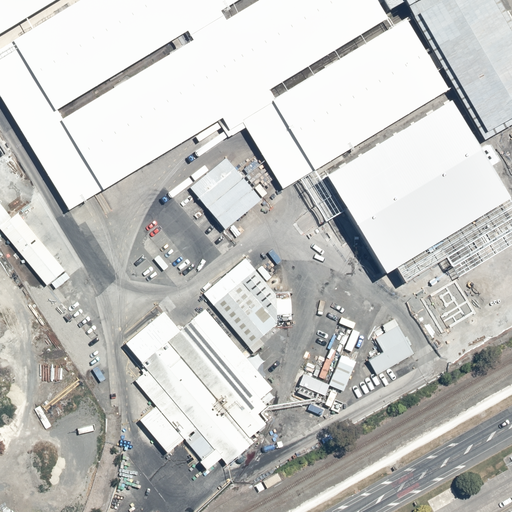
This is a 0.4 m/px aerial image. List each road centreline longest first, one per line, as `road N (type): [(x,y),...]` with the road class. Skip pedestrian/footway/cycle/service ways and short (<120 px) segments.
road 1 (unknown): [(132,311),(190,287),(262,241),(319,241),(357,260),(418,335),(426,363),(407,384),(219,476),(172,476),(142,454),(133,436),(119,344),(125,316)]
road 2 (unknown): [(0,281),(24,338),(31,382),(21,432),(0,471)]
road 3 (tertiary): [(511,425),(360,511)]
